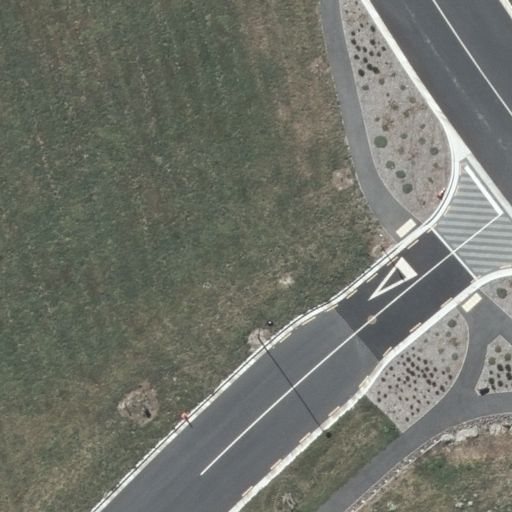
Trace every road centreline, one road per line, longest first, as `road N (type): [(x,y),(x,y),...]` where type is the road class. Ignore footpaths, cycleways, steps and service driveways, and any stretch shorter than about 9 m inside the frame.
road 1 (residential): [(511,203),(201,465),(160,511)]
road 2 (residential): [(445,0),(511,110)]
